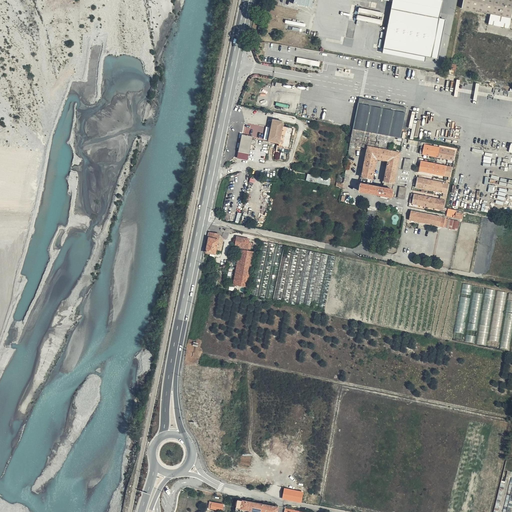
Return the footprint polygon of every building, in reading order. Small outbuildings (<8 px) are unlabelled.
[(442,0),(393,0),(392,8),(439,18),(442,0)] [(511,13),(511,0),(464,0),(462,8),(493,15),(491,24),(509,28),(511,13)] [(381,24),(383,12),(358,8),(356,20),(381,24)] [(439,18),(392,8),(384,47),(432,56),(439,18)] [(297,62),(320,66),(321,61),(298,57),(297,62)] [(453,74),(457,65),(452,63),(449,72),(453,74)] [(481,86),(480,94),(492,96),(493,87),(481,86)] [(361,97),(354,128),(396,136),(401,137),(408,106),(361,97)] [(273,119),(269,140),(280,142),(279,145),(290,147),(294,128),(283,126),(284,121),(273,119)] [(354,128),(351,144),(356,145),(369,147),(378,149),(391,152),(393,152),(396,136),(354,128)] [(253,137),(242,134),(237,157),(248,159),(250,152),(253,152),(254,145),(252,144),(253,137)] [(457,150),(426,144),(424,153),(455,160),(457,150)] [(376,162),(378,149),(369,147),(362,178),(372,180),(376,162)] [(388,165),(391,152),(378,149),(376,162),(388,165)] [(399,154),(393,152),(391,152),(388,165),(384,182),(393,184),(399,154)] [(411,159),(405,158),(403,169),(409,170),(411,159)] [(453,167),(421,161),(419,170),(451,177),(453,167)] [(307,181),(323,184),(330,185),(331,178),(309,174),(307,181)] [(418,177),(417,177),(417,180),(416,185),(415,187),(448,193),(450,183),(422,178),(418,177)] [(372,180),(362,178),(360,184),(371,186),(372,180)] [(511,187),(511,180),(508,179),(500,178),(499,185),(511,187)] [(371,186),(360,184),(359,190),(375,193),(376,187),(371,186)] [(407,187),(401,186),(398,197),(405,198),(407,187)] [(392,190),(383,188),(376,187),(375,193),(390,196),(392,190)] [(505,201),(507,189),(499,188),(497,199),(505,201)] [(440,199),(414,193),(413,202),(444,208),(446,200),(440,199)] [(449,209),(447,215),(463,219),(464,212),(449,209)] [(410,219),(444,226),(446,217),(412,211),(410,219)] [(212,243),(213,238),(216,223),(208,222),(203,241),(212,243)] [(246,232),(246,228),(235,226),(234,232),(231,231),(230,236),(244,239),(245,235),(246,232)] [(230,274),(243,276),(250,241),(236,239),(230,274)] [(250,241),(243,276),(245,277),(251,242),(250,241)] [(474,293),(470,321),(475,325),(481,317),(479,328),(486,333),(490,334),(490,336),(497,337),(503,329),(499,353),(509,341),(508,340),(511,336),(511,293),(508,293),(508,292),(496,291),(496,290),(485,288),(484,294),(483,294),(474,293)] [(285,488),(283,497),(301,500),(302,492),(285,488)] [(279,511),(280,509),(239,502),(237,511),(243,511),(244,511),(251,511),(279,511)] [(221,511),(223,506),(211,503),(209,510),(220,511),(221,511)]
